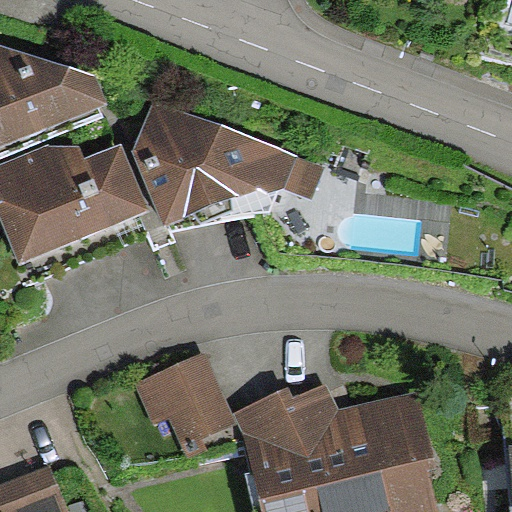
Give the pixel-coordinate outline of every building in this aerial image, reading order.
[(0,162),(40,146),(100,121),(89,92),(0,54),(0,162)] [(149,107),(127,164),(146,215),(156,241),(283,194),(308,203),(320,172),(149,107)] [(0,227),(11,266),(146,215),(127,164),(121,148),(84,161),(80,153),(40,146),(0,162),(0,227)] [(203,357),(136,388),(155,428),(169,422),(183,454),(237,430),(203,357)] [(243,412),(265,511),(433,511),(409,402),(345,416),(340,391),(243,412)] [(511,511),(511,445),(499,446),(504,511),(511,511)] [(0,511),(61,511),(45,471),(0,489),(0,511)]
